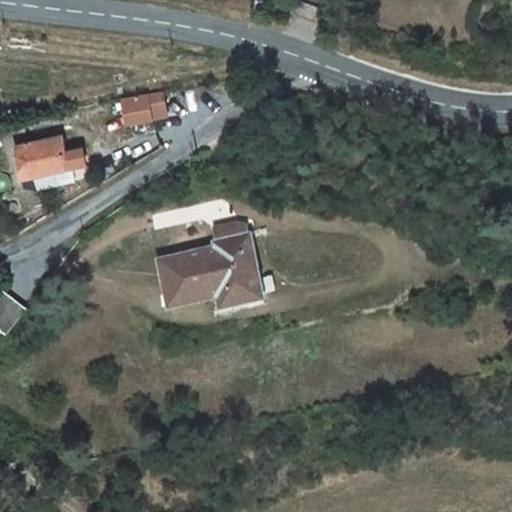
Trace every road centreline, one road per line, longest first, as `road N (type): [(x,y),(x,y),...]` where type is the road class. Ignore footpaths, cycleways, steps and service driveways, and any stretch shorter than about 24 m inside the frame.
road 1 (unclassified): [(0,294),(78,258),(205,180),(270,129),(361,87)]
road 2 (secondary): [(322,73),(247,45),(0,6)]
road 3 (track): [(0,442),(146,511)]
road 4 (secondary): [(511,116),(420,108),(361,87)]
